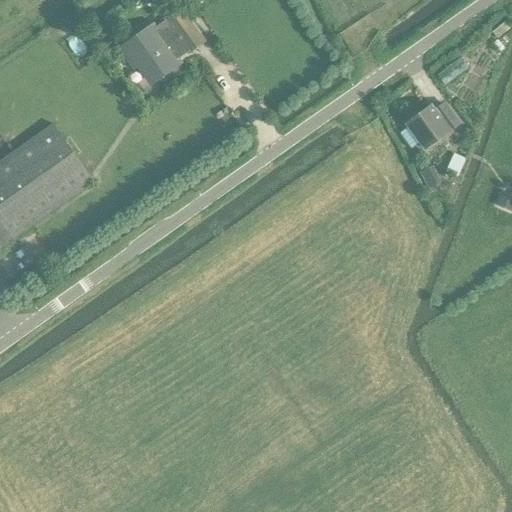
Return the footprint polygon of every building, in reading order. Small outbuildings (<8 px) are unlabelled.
[(176,60),(188,52),(189,55),(204,44),(200,39),(203,37),(193,24),(191,26),(182,13),(167,24),(171,29),(160,37),(154,28),(122,50),(134,67),(138,65),(152,84),(179,64),(176,60)] [(506,22),(492,33),(497,39),(511,28),(506,22)] [(458,125),(447,109),(444,105),(435,112),(431,107),(407,125),(425,149),(458,125)] [(53,125),(0,162),(0,248),(94,182),(53,125)] [(453,155),(446,172),(457,177),(465,160),(453,155)] [(428,168),(420,173),(429,190),(437,186),(428,168)] [(511,195),(502,191),(496,204),(511,211),(511,209),(511,195)]
